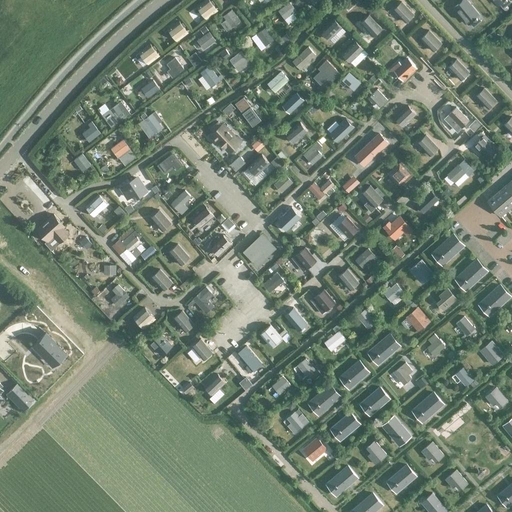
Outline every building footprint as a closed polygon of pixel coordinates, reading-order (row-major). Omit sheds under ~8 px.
[(209,0),(206,0),(194,10),(196,13),(200,10),(206,17),(216,9),(209,0)] [(467,0),(462,0),(454,7),(468,24),(474,18),(475,19),(477,17),(476,17),(479,14),(467,0)] [(401,1),(394,9),(394,10),(394,11),(397,14),(399,14),(406,22),(414,14),(401,1)] [(290,2),(278,10),(284,19),(296,10),(290,2)] [(226,20),(221,23),(227,31),(232,27),(240,21),(231,10),(223,16),(226,20)] [(369,15),(361,22),(373,36),(381,28),(369,15)] [(334,18),(321,31),(329,39),(342,26),(334,18)] [(179,21),(164,32),(167,35),(171,32),(176,40),(187,31),(179,21)] [(265,28),(257,34),(266,45),(274,39),(265,28)] [(429,30),(421,38),(422,38),(422,40),(425,43),(426,43),(433,50),(441,43),(429,30)] [(209,32),(197,40),(204,48),(215,40),(209,32)] [(356,40),(343,53),(350,61),(363,48),(356,40)] [(150,44),(136,55),(138,58),(142,55),(147,63),(158,55),(150,44)] [(309,47),(294,61),(301,69),(316,55),(309,47)] [(241,51),(230,59),(238,70),(240,70),(249,64),(249,61),(241,51)] [(175,57),(167,64),(170,68),(167,71),(172,78),(175,75),(183,69),(175,57)] [(408,58),(395,70),(403,79),(407,75),(407,76),(409,74),(416,67),(408,58)] [(457,59),(449,66),(449,67),(449,69),(452,72),(454,72),(461,79),(469,72),(457,59)] [(330,65),(317,77),(322,83),(335,71),(330,65)] [(211,69),(203,75),(211,86),(222,78),(220,75),(217,77),(211,69)] [(271,86),(268,89),(272,93),(275,91),(276,92),(289,80),(282,72),(269,84),(271,86)] [(349,72),(339,82),(344,86),(346,83),(354,90),(361,82),(349,72)] [(153,80),(141,88),(147,97),(159,88),(153,80)] [(484,88),(476,95),(483,102),(483,104),(486,107),(488,107),(489,108),(496,100),(484,88)] [(378,90),(368,99),(374,105),(377,102),(382,107),(388,101),(378,90)] [(243,107),(237,113),(244,120),(254,111),(248,103),(250,101),(246,96),(239,103),(243,107)] [(295,96),(284,106),(290,112),(301,102),(295,96)] [(121,102),(103,115),(111,127),(129,113),(121,102)] [(409,106),(396,119),(403,126),(404,126),(406,126),(409,123),(409,121),(416,114),(409,106)] [(457,108),(449,115),(462,128),(469,121),(457,108)] [(144,119),(139,123),(142,128),(147,124),(152,130),(152,131),(158,126),(160,129),(162,127),(160,125),(159,123),(162,120),(155,111),(152,113),(148,116),(145,112),(141,115),(144,119)] [(348,116),(332,131),(340,140),(345,134),(348,136),(351,133),(349,131),(356,125),(348,116)] [(90,127),(82,133),(89,141),(100,132),(91,121),(88,124),(90,127)] [(300,122),(286,134),(293,142),(307,130),(300,122)] [(223,124),(213,133),(229,151),(241,141),(237,137),(236,138),(223,124)] [(481,137),(473,145),(474,145),(487,159),(491,155),(498,149),(481,131),(478,134),(481,137)] [(365,146),(355,155),(363,164),(388,141),(380,133),(375,137),(374,136),(365,145),(365,146)] [(426,136),(418,143),(419,144),(419,145),(422,149),(423,149),(430,156),(438,149),(426,136)] [(123,140),(112,148),(118,157),(124,165),(137,155),(128,143),(127,145),(123,140)] [(317,142),(304,154),(313,164),(322,156),(318,151),(322,147),(317,142)] [(173,152),(159,163),(161,166),(163,168),(165,171),(173,165),(177,170),(183,165),(173,152)] [(82,153),(74,160),(82,171),(90,165),(82,153)] [(262,154),(248,167),(256,175),(269,162),(262,154)] [(400,164),(389,174),(399,184),(409,175),(400,164)] [(459,165),(448,175),(455,182),(465,173),(459,165)] [(287,173),(275,184),(282,192),(294,181),(287,173)] [(137,178),(122,188),(128,197),(137,191),(139,194),(145,190),(137,178)] [(314,183),(309,188),(319,199),(334,185),(330,180),(320,189),(314,183)] [(511,180),(488,201),(501,216),(511,205),(511,180)] [(370,186),(362,193),(374,207),(382,200),(370,186)] [(172,203),(172,204),(181,213),(188,207),(184,203),(191,197),(185,191),(172,203)] [(431,191),(417,204),(424,212),(438,198),(431,191)] [(99,195),(87,207),(94,215),(101,208),(103,208),(106,205),(106,204),(107,203),(99,195)] [(206,206),(193,217),(201,226),(213,216),(206,206)] [(291,206),(277,220),(287,230),(301,216),(291,206)] [(159,209),(151,217),(158,224),(158,226),(160,229),(162,229),(163,230),(171,223),(159,209)] [(54,214),(37,229),(48,241),(54,235),(60,242),(69,234),(63,227),(64,226),(54,214)] [(346,216),(338,224),(349,236),(358,228),(346,216)] [(389,222),(384,226),(395,238),(408,226),(400,216),(391,224),(389,222)] [(120,240),(113,247),(128,264),(141,252),(136,247),(141,243),(138,239),(142,235),(134,226),(119,239),(120,240)] [(453,234),(437,249),(447,260),(463,245),(453,234)] [(223,235),(211,246),(219,255),(231,243),(223,235)] [(259,238),(244,253),(254,263),(256,262),(254,260),(268,247),(259,238)] [(178,244),(169,251),(170,252),(170,253),(173,256),(174,257),(181,264),(189,257),(178,244)] [(399,258),(404,254),(396,245),(391,250),(399,258)] [(305,247),(296,255),(307,268),(316,260),(305,247)] [(368,249),(356,260),(363,268),(375,257),(368,249)] [(476,259),(460,274),(470,285),(486,270),(476,259)] [(422,260),(411,269),(418,278),(421,275),(425,280),(433,273),(422,260)] [(347,268),(339,275),(350,289),(358,282),(347,268)] [(160,269),(152,276),(153,277),(152,279),(155,282),(157,282),(164,289),(172,282),(160,269)] [(277,273),(263,285),(269,292),(284,281),(277,273)] [(389,286),(383,291),(391,300),(403,291),(396,283),(391,288),(389,286)] [(117,294),(112,299),(118,305),(128,296),(118,285),(113,290),(117,294)] [(500,285),(484,300),(493,311),(510,295),(500,285)] [(206,287),(193,299),(201,308),(206,314),(214,307),(209,301),(206,298),(212,293),(206,287)] [(442,296),(436,301),(443,309),(456,298),(448,288),(440,295),(442,296)] [(324,289),(315,297),(325,310),(335,302),(324,289)] [(145,307),(134,317),(144,327),(154,318),(145,307)] [(294,307),(285,315),(298,330),(307,323),(294,307)] [(365,309),(357,315),(368,328),(375,321),(365,309)] [(417,309),(408,316),(419,328),(428,320),(425,317),(424,318),(417,309)] [(182,310),(174,317),(185,331),(194,324),(182,310)] [(464,316),(456,322),(467,335),(474,328),(464,316)] [(270,325),(261,333),(272,345),(281,338),(270,325)] [(339,330),(325,342),(331,350),(346,338),(339,330)] [(160,333),(150,342),(162,354),(171,346),(160,333)] [(432,343),(428,347),(434,355),(445,346),(434,333),(428,339),(432,343)] [(390,334),(373,348),(382,360),(399,345),(390,334)] [(200,339),(192,346),(193,347),(193,348),(195,352),(197,352),(203,359),(212,352),(200,339)] [(492,340),(484,347),(489,352),(485,355),(492,364),(503,354),(492,340)] [(37,344),(23,357),(41,375),(55,362),(37,344)] [(246,345),(238,352),(245,360),(246,359),(255,370),(262,364),(246,345)] [(306,358),(298,364),(307,375),(317,368),(313,363),(311,364),(306,358)] [(361,359),(343,374),(354,386),(371,372),(361,359)] [(406,362),(394,372),(404,383),(411,377),(408,373),(412,370),(406,362)] [(464,367),(456,373),(466,386),(474,379),(464,367)] [(218,374),(205,386),(213,394),(225,381),(218,374)] [(283,376),(273,385),(279,393),(290,384),(283,376)] [(191,382),(182,388),(185,393),(194,386),(191,382)] [(330,384),(313,399),(323,410),(340,395),(330,384)] [(381,387),(370,396),(376,404),(388,394),(381,387)] [(496,387),(486,396),(493,404),(496,402),(500,406),(507,400),(496,387)] [(434,392),(416,408),(425,418),(443,402),(434,392)] [(295,411),(287,418),(298,430),(308,421),(298,409),(295,412),(295,411)] [(395,414),(383,424),(397,440),(409,430),(395,414)] [(347,416),(340,422),(349,433),(357,426),(347,416)] [(317,437),(303,449),(310,456),(315,452),(318,455),(326,448),(317,437)] [(375,440),(367,447),(372,452),(368,455),(376,463),(386,454),(375,440)] [(432,441),(422,450),(429,458),(432,456),(436,461),(443,455),(432,441)] [(407,464),(391,477),(400,488),(416,475),(407,464)] [(350,465),(333,480),(342,491),(359,477),(350,465)] [(456,470),(446,478),(453,486),(456,484),(460,489),(467,483),(456,470)] [(511,478),(499,489),(506,496),(511,491),(511,478)] [(373,493),(356,507),(360,511),(372,511),(382,504),(373,493)] [(429,502),(425,506),(430,511),(444,511),(447,510),(432,493),(425,498),(429,502)] [(482,503),(474,509),(476,511),(492,511),(495,511),(489,504),(487,506),(484,501),(482,503)]
